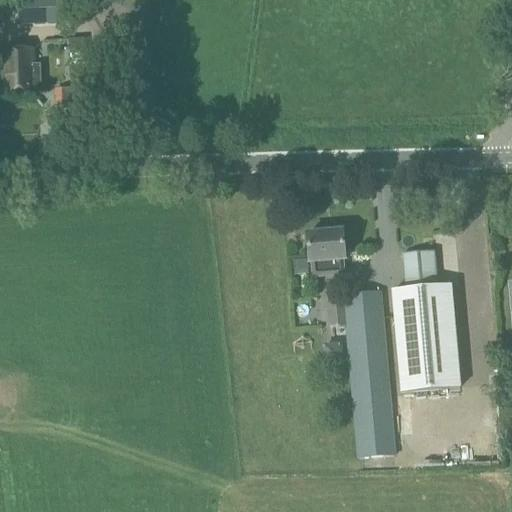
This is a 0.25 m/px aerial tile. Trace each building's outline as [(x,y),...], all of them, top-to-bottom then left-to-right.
[(66,0),(17,0),(19,28),(68,26),(66,0)] [(42,92),(41,66),(36,66),(35,50),(1,51),(3,93),(42,92)] [(113,85),(98,85),(98,109),(114,108),(113,85)] [(82,89),(55,90),(56,111),(83,109),(82,89)] [(307,235),(310,279),(345,276),(344,263),(345,263),(343,232),(307,235)] [(434,253),(402,256),(404,268),(435,265),(434,253)] [(451,288),(392,293),(401,394),(460,389),(451,288)] [(358,462),(396,459),(381,293),(343,297),(358,462)] [(304,297),(304,319),(325,319),(324,296),(304,297)] [(337,358),(326,360),(328,377),(339,375),(337,358)] [(19,457),(93,455),(93,434),(19,435),(19,457)]
